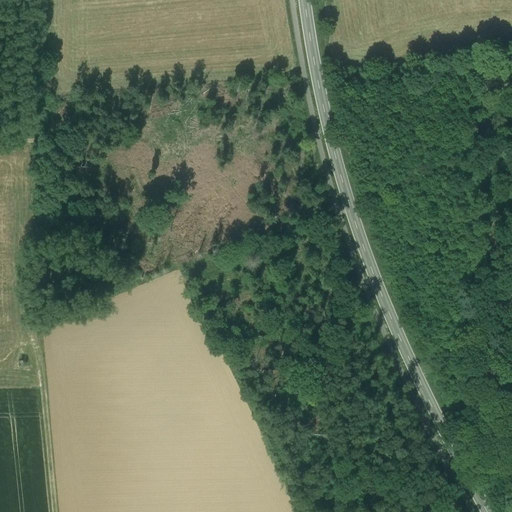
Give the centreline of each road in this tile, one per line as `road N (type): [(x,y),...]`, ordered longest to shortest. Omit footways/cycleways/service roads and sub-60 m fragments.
road 1 (tertiary): [(304,0),(323,110),(373,276),(486,511)]
road 2 (track): [(42,328),(54,511)]
